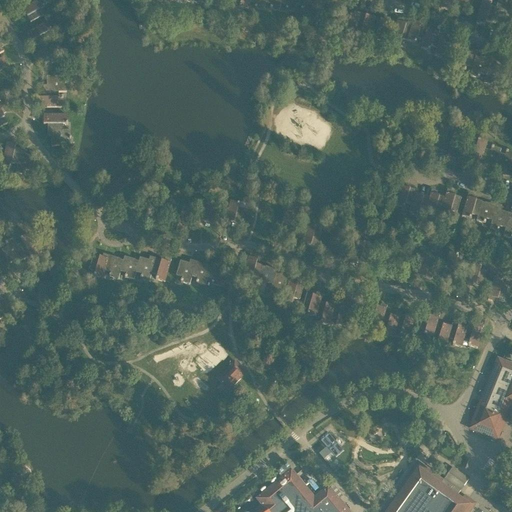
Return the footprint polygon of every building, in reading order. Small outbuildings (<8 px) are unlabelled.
[(45,8),(40,0),(38,0),(20,11),(23,16),(26,15),(30,23),(44,15),(41,10),(45,8)] [(249,10),(251,1),(251,0),(235,0),(235,1),(241,2),(239,7),(249,10)] [(265,10),(267,2),(266,2),(267,0),(251,0),(251,1),(256,3),(255,7),(265,10)] [(280,11),(282,3),(282,0),(267,0),(266,2),(267,2),(271,3),(270,8),(280,11)] [(295,12),(297,4),(298,0),(282,0),(282,3),(287,4),(286,9),(295,12)] [(298,0),(297,4),(303,5),(301,10),(311,13),(314,0),(298,0)] [(448,5),(453,7),(455,0),(440,0),(438,8),(446,11),(448,5)] [(455,0),(453,7),(460,9),(461,6),(470,9),(472,0),(455,0)] [(491,2),(485,0),(481,0),(475,22),(484,25),(485,20),(491,22),(495,7),(490,6),(491,2)] [(498,0),(497,0),(495,7),(491,22),(497,24),(498,21),(507,24),(511,9),(505,7),(506,2),(498,0)] [(354,36),(356,29),(360,14),(354,12),(353,16),(344,13),(340,28),(346,29),(345,34),(354,36)] [(370,38),(371,33),(375,18),(360,14),(356,29),(361,30),(360,35),(370,38)] [(384,42),(390,19),(384,17),(383,20),(375,18),(371,33),(376,34),(374,39),(384,42)] [(398,18),(391,41),(400,44),(402,40),(407,41),(411,26),(403,24),(404,20),(398,18)] [(413,21),(411,26),(407,41),(416,44),(417,39),(423,40),(427,26),(413,21)] [(52,30),(47,22),(27,34),(30,39),(33,38),(37,46),(51,38),(48,33),(52,30)] [(431,45),(437,47),(441,34),(432,31),(433,27),(427,26),(423,40),(420,48),(429,51),(431,45)] [(441,34),(437,47),(434,56),(443,59),(444,54),(450,56),(455,41),(446,39),(447,35),(441,34)] [(59,53),(54,45),(34,56),(37,62),(40,60),(44,68),(58,61),(55,55),(59,53)] [(467,66),(473,67),(476,58),(477,53),(468,51),(469,48),(463,46),(457,69),(465,71),(467,66)] [(0,60),(0,71),(8,66),(4,58),(0,60)] [(480,74),(486,75),(490,61),(479,58),(479,59),(476,58),(473,67),(470,76),(479,79),(480,74)] [(490,61),(486,75),(483,83),(492,86),(494,81),(500,83),(504,69),(495,66),(496,63),(490,61)] [(44,92),(58,92),(67,92),(67,83),(62,83),(62,77),(46,77),(46,86),(44,86),(44,92)] [(58,98),(58,92),(44,92),(44,99),(39,99),(39,108),(64,108),(64,98),(58,98)] [(49,124),(49,130),(63,130),(63,124),(68,124),(68,115),(44,115),(44,124),(49,124)] [(413,148),(419,146),(412,123),(403,126),(404,131),(399,132),(403,147),(412,144),(413,148)] [(443,151),(447,138),(449,129),(440,126),(439,131),(433,129),(429,143),(438,146),(437,149),(443,151)] [(72,130),(63,130),(49,130),(49,137),(51,137),(51,146),(67,146),(67,139),(72,139),(72,130)] [(452,139),(447,138),(443,151),(448,153),(447,157),(456,160),(463,137),(454,134),(452,139)] [(480,164),(485,149),(488,142),(479,139),(477,143),(471,142),(467,156),(476,159),(475,163),(480,164)] [(12,164),(18,165),(21,150),(15,149),(16,144),(6,142),(1,166),(11,168),(12,164)] [(495,168),(499,154),(501,150),(492,147),(491,151),(485,149),(480,164),(492,168),(492,167),(495,168)] [(21,150),(18,165),(16,173),(25,175),(26,170),(32,171),(35,157),(26,155),(27,151),(21,150)] [(508,175),(511,163),(511,152),(507,151),(505,156),(499,154),(495,168),(504,171),(503,174),(508,175)] [(121,200),(131,189),(127,186),(130,182),(123,175),(107,193),(114,200),(117,197),(121,200)] [(402,183),(395,206),(404,209),(406,203),(411,205),(415,194),(416,191),(407,188),(408,185),(402,183)] [(137,184),(131,189),(121,200),(125,205),(127,203),(134,209),(145,198),(140,194),(144,190),(137,184)] [(440,212),(444,199),(436,196),(437,192),(431,190),(429,198),(424,213),(434,216),(435,211),(440,212)] [(447,190),(444,199),(440,212),(450,216),(451,211),(457,213),(461,198),(453,195),(454,192),(447,190)] [(429,198),(415,194),(411,205),(408,213),(418,216),(419,211),(424,213),(429,198)] [(472,215),(477,216),(478,217),(482,203),(482,202),(474,199),(475,196),(469,194),(461,216),(471,219),(472,215)] [(172,225),(176,211),(179,203),(170,200),(168,205),(162,203),(157,218),(166,221),(166,223),(172,225)] [(212,208),(213,204),(204,201),(197,224),(203,226),(204,222),(213,225),(218,210),(212,208)] [(238,208),(239,204),(231,201),(224,224),(230,226),(231,222),(240,225),(244,210),(238,208)] [(485,204),(482,203),(478,217),(477,216),(475,221),(485,224),(487,219),(492,221),(497,206),(486,202),(485,204)] [(499,227),(506,229),(510,214),(501,211),(503,208),(497,206),(492,221),(489,228),(497,231),(499,227)] [(182,212),(176,211),(172,225),(177,227),(176,231),(185,234),(192,211),(183,208),(182,212)] [(293,220),(294,216),(285,213),(278,236),(285,238),(285,234),(294,237),(299,222),(293,220)] [(511,233),(511,214),(510,214),(506,229),(503,236),(510,238),(511,233)] [(315,232),(316,228),(308,225),(301,248),(307,249),(308,246),(317,249),(321,234),(315,232)] [(22,243),(17,246),(24,259),(30,257),(32,261),(40,256),(28,235),(20,240),(22,243)] [(337,244),(339,240),(330,237),(323,260),(329,262),(330,258),(339,261),(343,246),(337,244)] [(19,262),(24,259),(17,246),(13,238),(4,243),(7,247),(2,250),(10,263),(18,259),(19,262)] [(364,248),(366,243),(357,241),(350,263),(356,265),(357,262),(366,264),(370,249),(364,248)] [(456,259),(458,255),(449,252),(442,275),(448,277),(449,273),(458,276),(462,261),(456,259)] [(104,279),(106,271),(110,256),(103,254),(102,258),(93,255),(89,270),(95,271),(94,276),(104,279)] [(110,256),(106,271),(111,272),(110,277),(118,279),(121,271),(123,261),(120,260),(120,259),(110,256)] [(429,262),(431,258),(422,256),(415,278),(421,280),(422,276),(431,279),(435,264),(429,262)] [(125,257),(123,261),(121,271),(126,273),(125,278),(134,280),(136,272),(139,262),(135,261),(135,260),(125,257)] [(149,281),(152,273),(156,259),(150,257),(149,261),(140,258),(139,262),(136,272),(142,274),(141,279),(149,281)] [(252,278),(258,280),(262,267),(263,266),(256,264),(258,260),(248,257),(241,280),(251,283),(252,278)] [(156,259),(152,273),(157,274),(156,279),(165,282),(171,260),(165,258),(164,261),(156,259)] [(190,285),(192,277),(196,262),(191,260),(189,264),(181,261),(176,276),(181,278),(180,282),(190,285)] [(211,263),(210,267),(207,277),(208,278),(213,279),(212,284),(220,286),(227,263),(219,261),(218,265),(211,263)] [(206,265),(196,262),(192,277),(197,278),(196,283),(205,286),(208,278),(207,277),(210,267),(206,266),(206,265)] [(480,270),(481,266),(472,263),(466,286),(472,288),(473,284),(481,287),(486,272),(480,270)] [(265,268),(262,267),(258,280),(256,286),(265,289),(266,283),(272,285),(276,274),(277,270),(266,267),(265,268)] [(280,291),(286,293),(290,278),(279,274),(279,275),(276,274),(272,285),(270,292),(279,295),(280,291)] [(297,280),(290,278),(286,293),(283,301),(292,304),(294,298),(300,300),(304,286),(296,283),(297,280)] [(502,284),(503,280),(494,278),(488,300),(494,302),(495,299),(504,301),(508,286),(502,284)] [(316,317),(321,302),(323,294),(317,292),(315,296),(307,294),(302,309),(308,310),(307,315),(316,317)] [(336,304),(332,318),(337,320),(336,324),(345,327),(351,303),(343,301),(341,305),(336,304)] [(329,305),(321,302),(316,317),(322,319),(320,324),(330,326),(332,318),(336,304),(330,302),(329,305)] [(381,328),(385,314),(387,306),(381,304),(380,308),(371,305),(366,320),(373,321),(371,326),(381,328)] [(433,338),(437,323),(440,315),(433,313),(432,317),(424,314),(419,329),(425,331),(424,336),(433,338)] [(385,314),(381,328),(386,330),(385,334),(394,337),(396,330),(400,317),(399,317),(393,315),(393,316),(385,314)] [(400,317),(396,330),(401,331),(400,335),(409,338),(415,316),(410,314),(409,317),(399,315),(399,317),(400,317)] [(444,325),(437,323),(433,338),(438,340),(437,345),(446,347),(449,338),(453,326),(451,326),(445,324),(444,325)] [(462,348),(465,340),(468,328),(467,327),(461,325),(461,327),(452,324),(451,326),(453,326),(449,338),(454,340),(452,345),(462,348)] [(468,346),(477,349),(483,329),(467,325),(467,327),(468,328),(465,340),(469,341),(468,346)] [(484,397),(471,428),(497,439),(511,401),(511,364),(497,358),(482,396),(484,397)] [(222,375),(221,374),(216,379),(221,384),(223,382),(227,386),(225,387),(230,392),(235,388),(234,386),(242,378),(243,379),(247,375),(243,370),(241,371),(238,367),(239,366),(234,361),(229,365),(231,367),(222,375)] [(290,469),(286,464),(275,473),(280,478),(290,469)] [(464,511),(470,505),(457,496),(469,480),(452,468),(441,484),(418,468),(394,501),(391,499),(381,511),(464,511)] [(348,511),(349,511),(328,486),(314,498),(291,470),(256,499),(262,506),(254,511),(348,511)] [(22,477),(14,474),(7,496),(14,498),(14,496),(23,498),(27,483),(21,481),(22,477)]
